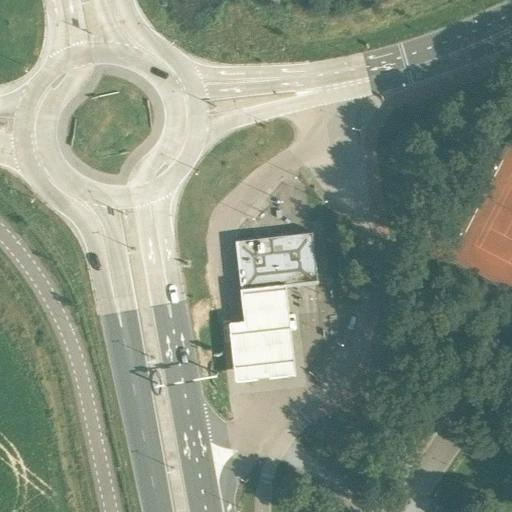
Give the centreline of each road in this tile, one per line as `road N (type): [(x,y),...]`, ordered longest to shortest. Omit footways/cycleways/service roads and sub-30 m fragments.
road 1 (unclassified): [(324,130),(369,244),(371,307),(348,372),(286,410),(267,433)]
road 2 (unclassified): [(0,235),(37,279),(71,342),(111,511)]
road 3 (primary): [(117,308),(157,511)]
road 4 (tertiary): [(317,90),(420,65),(511,28)]
road 5 (primary): [(27,165),(91,232),(117,308)]
road 6 (primary): [(195,460),(166,299)]
road 7 (unclassified): [(493,397),(470,411),(402,511)]
road 8 (unclassified): [(384,511),(267,433)]
road 9 (tertiary): [(317,90),(282,72),(184,70)]
road 10 (tertiary): [(196,135),(317,90)]
road 11 (primary): [(87,190),(110,230),(117,308)]
road 12 (primary): [(140,195),(142,176),(172,133),(163,81)]
road 13 (tertiary): [(317,90),(194,89)]
